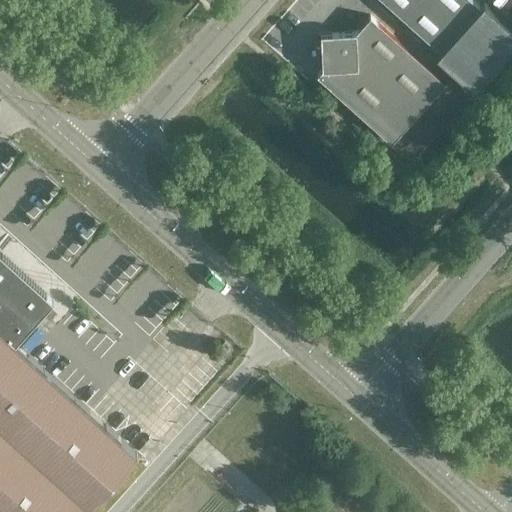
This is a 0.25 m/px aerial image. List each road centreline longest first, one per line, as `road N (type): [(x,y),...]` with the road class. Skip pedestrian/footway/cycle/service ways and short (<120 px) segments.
road 1 (tertiary): [(356,397),(99,168)]
road 2 (unclassified): [(356,397),(511,218)]
road 3 (unclassified): [(99,168),(249,0)]
road 4 (tertiary): [(483,511),(356,397)]
road 5 (tertiary): [(99,168),(0,79)]
